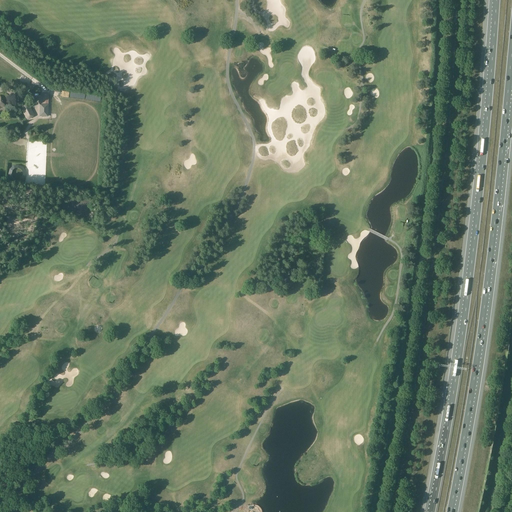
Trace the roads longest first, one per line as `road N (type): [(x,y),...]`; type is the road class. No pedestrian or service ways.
road 1 (motorway): [(496,0),(467,298),(431,511)]
road 2 (motorway): [(450,511),(511,53)]
